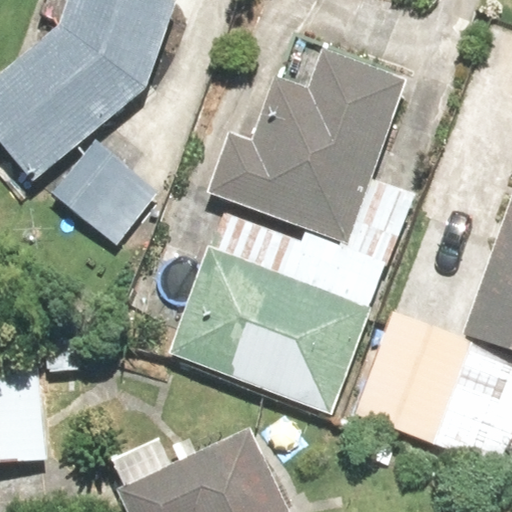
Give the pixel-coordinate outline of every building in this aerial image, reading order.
[(0,81),(0,154),(29,191),(144,99),(173,13),(132,0),(70,0),(58,35),(0,81)] [(347,252),(401,91),(319,63),(307,100),(266,86),(243,151),(222,144),(202,203),(347,252)] [(108,137),(58,194),(125,253),(176,196),(108,137)] [(511,347),(511,204),(467,331),(511,347)] [(216,243),(175,344),(330,405),(370,303),(216,243)] [(461,332),(395,307),(355,414),(437,445),(477,338),(461,332)] [(0,337),(0,472),(62,468),(51,334),(0,337)] [(281,511),(245,440),(113,505),(116,511),(281,511)]
